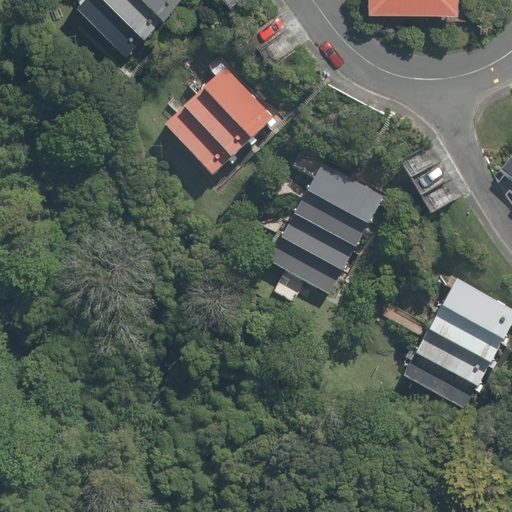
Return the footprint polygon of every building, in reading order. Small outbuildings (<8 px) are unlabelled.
[(76,0),(68,9),(119,60),(177,0),(76,0)] [(457,0),(367,0),(367,9),(457,11),(457,0)] [(159,130),(213,184),(278,119),(224,65),(159,130)] [(511,149),(498,168),(511,178),(511,149)] [(386,196),(323,162),(266,268),(329,302),(386,196)] [(511,320),(511,302),(456,275),(401,383),(464,415),(511,320)]
